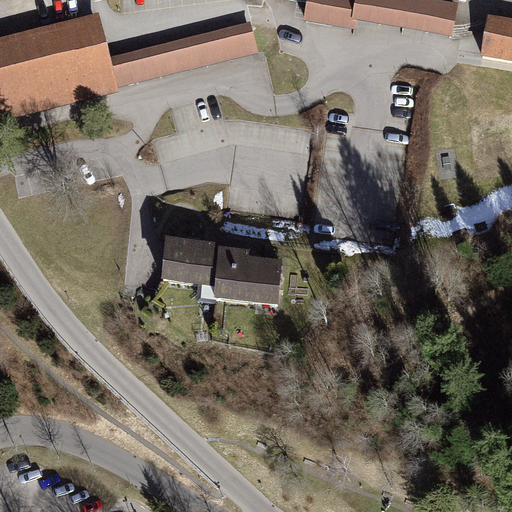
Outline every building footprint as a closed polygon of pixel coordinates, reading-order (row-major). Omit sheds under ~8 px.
[(359,0),(359,2),(348,0),(310,0),(306,22),(355,30),(356,22),(451,38),(456,9),(403,0),(359,0)] [(511,25),(489,22),(482,59),(511,63),(511,25)] [(97,23),(0,46),(0,117),(256,54),(249,28),(107,64),(97,23)] [(511,116),(472,123),(480,177),(511,171),(511,116)] [(219,289),(221,254),(222,249),(168,244),(164,283),(219,289)] [(221,254),(219,289),(218,301),(278,307),(281,267),(248,264),(249,257),(221,254)] [(390,511),(395,501),(374,493),(366,511),(390,511)]
